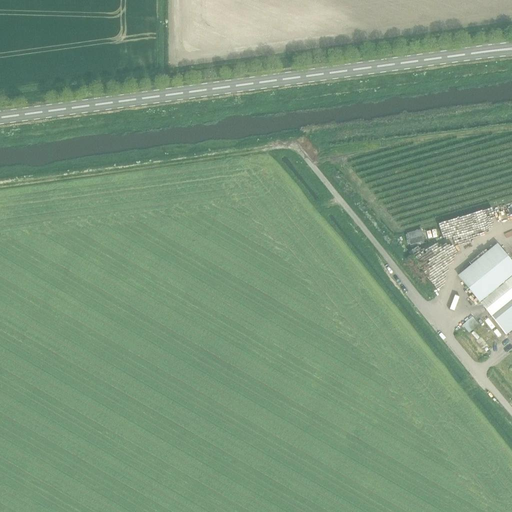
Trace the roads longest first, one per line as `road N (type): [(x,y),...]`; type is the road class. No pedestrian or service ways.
road 1 (secondary): [(511,49),(0,117)]
road 2 (unclassified): [(511,410),(300,151)]
